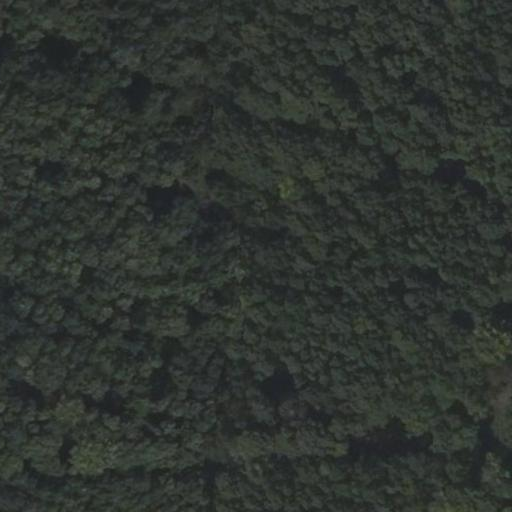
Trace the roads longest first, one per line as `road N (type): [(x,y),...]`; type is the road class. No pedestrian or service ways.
road 1 (track): [(511,442),(0,468)]
road 2 (track): [(511,352),(469,511)]
